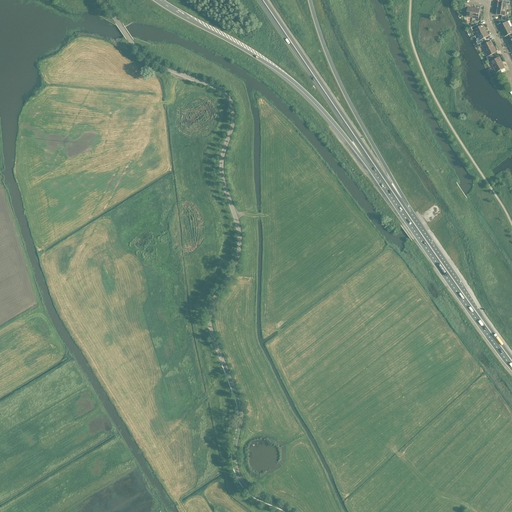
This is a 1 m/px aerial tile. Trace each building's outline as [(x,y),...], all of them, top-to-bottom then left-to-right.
[(496,8),(506,10),(507,4),(509,4),(509,1),(503,0),(502,3),(497,2),(496,8)] [(472,18),(474,8),(468,7),(468,5),(465,5),(464,11),(467,12),(466,17),(472,18)] [(474,8),(472,18),(478,19),(478,21),(481,21),(482,14),(479,14),(480,9),(474,8)] [(506,10),(496,8),(496,14),(502,15),(501,20),(508,18),(508,16),(505,16),(506,10)] [(508,18),(501,20),(503,24),(499,26),(501,31),(510,27),(507,21),(509,20),(508,18)] [(477,35),(486,30),(483,25),(478,27),(477,25),(471,28),(472,30),(474,29),(477,35)] [(511,30),(510,27),(501,31),(504,37),(509,35),(510,37),(511,36),(511,30)] [(489,36),(486,30),(477,35),(480,40),(478,41),(479,44),(485,41),(484,38),(489,36)] [(487,43),(485,41),(479,44),(481,46),(482,46),(485,51),(494,46),(491,41),(487,43)] [(494,46),(485,51),(488,56),(486,57),(487,60),(494,57),(492,54),(497,52),(494,46)] [(494,57),(487,60),(489,62),(490,62),(493,67),(502,62),(499,57),(495,59),(494,57)] [(502,62),(493,67),(496,72),(494,73),(496,76),(502,73),(501,70),(505,68),(502,62)]
